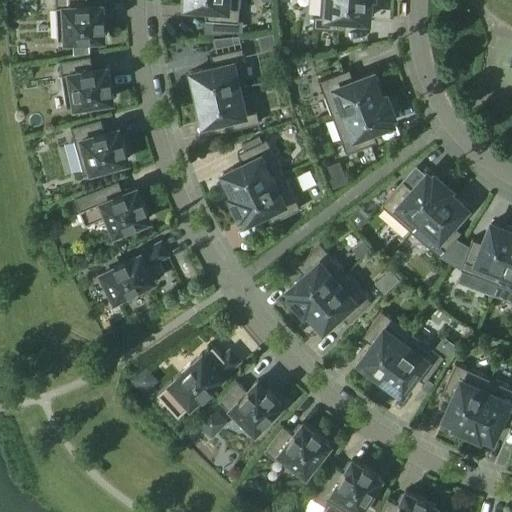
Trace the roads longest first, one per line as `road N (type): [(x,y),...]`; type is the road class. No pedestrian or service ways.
road 1 (residential): [(511,496),(405,452),(330,401),(226,289),(160,152),(136,0)]
road 2 (residential): [(511,177),(448,122),(419,51),(417,0)]
